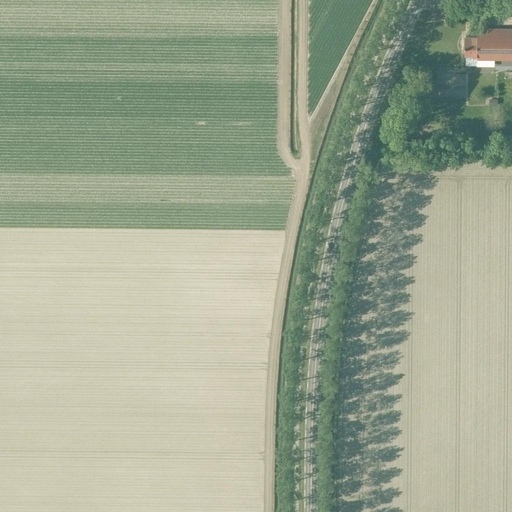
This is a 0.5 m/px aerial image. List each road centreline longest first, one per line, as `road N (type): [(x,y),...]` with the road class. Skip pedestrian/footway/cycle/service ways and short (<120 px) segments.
road 1 (secondary): [(310,511),(314,368),(335,231),(374,100),(419,0)]
road 2 (track): [(286,0),(286,149),(302,165),(273,333),(269,511)]
